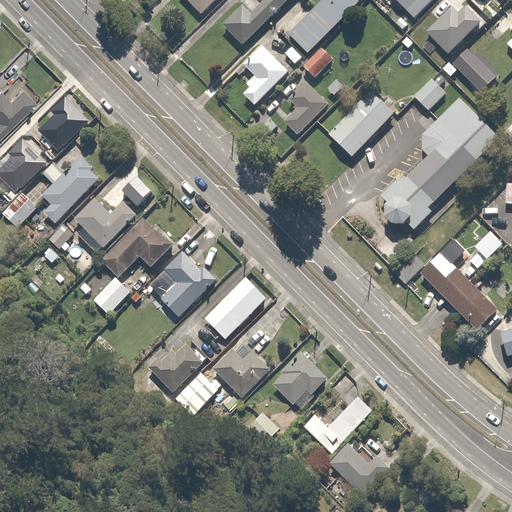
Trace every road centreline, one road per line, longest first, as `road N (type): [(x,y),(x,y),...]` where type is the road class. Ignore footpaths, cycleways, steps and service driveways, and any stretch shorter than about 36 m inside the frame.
road 1 (secondary): [(511,480),(451,432),(18,0)]
road 2 (secondary): [(71,0),(477,412),(511,436)]
